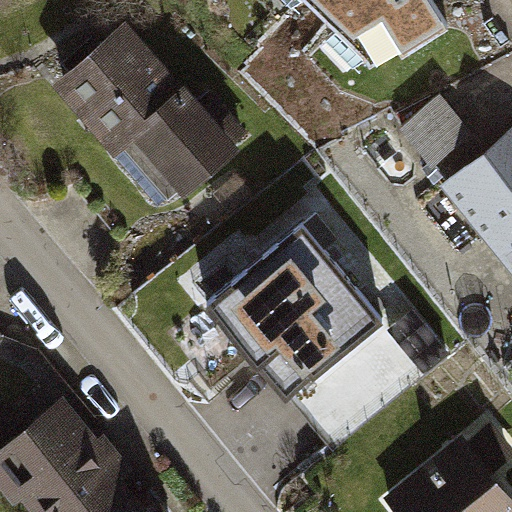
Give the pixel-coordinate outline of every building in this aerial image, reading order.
[(367,79),(445,33),(423,0),(307,0),(343,34),(367,79)] [(154,208),(228,144),(116,16),(42,80),(154,208)] [(435,161),(477,130),(447,89),(405,120),(435,161)] [(511,115),(429,182),(511,283),(511,115)] [(342,241),(316,207),(213,288),(301,400),(385,334),(323,256),(342,241)] [(145,511),(116,476),(128,466),(60,383),(0,431),(0,492),(16,511),(145,511)] [(511,447),(484,412),(379,495),(393,511),(511,511),(511,505),(488,476),(511,456),(511,447)]
